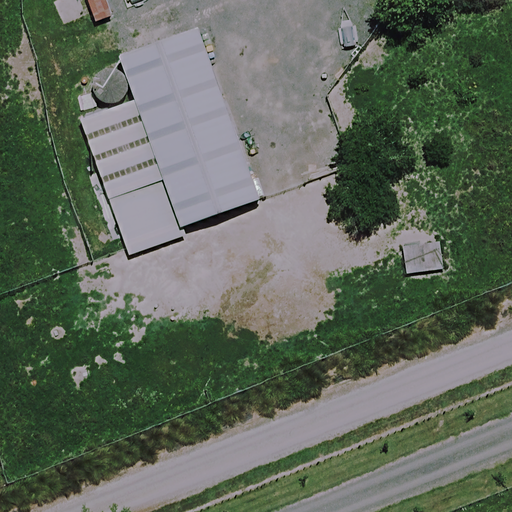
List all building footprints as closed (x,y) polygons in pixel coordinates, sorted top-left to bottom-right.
[(65,0),(75,26),(91,20),(94,29),(179,0),(65,0)] [(145,242),(148,249),(262,208),(199,32),(89,71),(104,115),(117,111),(130,148),(148,142),(162,182),(128,194),(145,242)] [(148,249),(145,242),(93,260),(103,288),(129,279),(132,288),(158,278),(148,249)] [(270,280),(260,248),(199,267),(209,299),(270,280)] [(217,333),(190,340),(199,376),(226,370),(217,333)]
